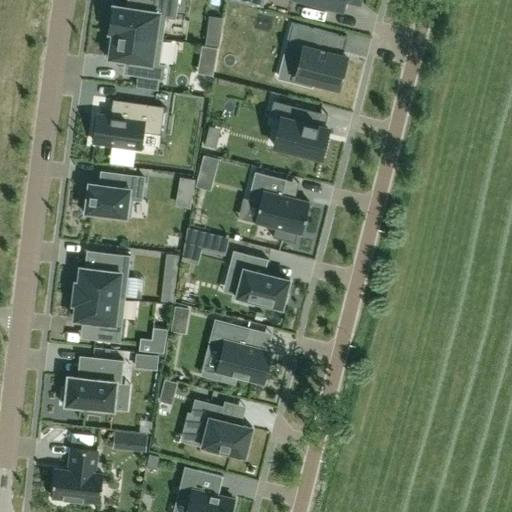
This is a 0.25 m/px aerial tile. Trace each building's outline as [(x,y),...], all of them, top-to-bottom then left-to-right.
[(178,0),(138,0),(137,9),(113,6),(109,32),(163,39),(166,18),(176,20),(178,0)] [(298,0),(343,11),(345,2),(345,0),(298,0)] [(293,25),(288,44),(300,47),(291,81),(311,86),(313,81),(339,88),(346,57),(333,54),(338,34),(291,23),(291,24),(293,25)] [(159,64),(163,39),(109,32),(109,33),(113,33),(112,42),(108,42),(106,57),(137,62),(135,76),(163,80),(165,65),(159,64)] [(97,115),(94,142),(141,149),(143,132),(161,134),(165,107),(113,100),(111,116),(97,115)] [(321,158),(328,129),(318,126),(321,113),(285,104),(274,146),(321,158)] [(309,202),(283,195),(286,180),(255,172),(248,199),(260,202),(255,223),(301,234),(309,202)] [(141,205),(144,177),(120,174),(118,187),(99,185),(91,184),(91,183),(89,183),(89,185),(88,198),(85,198),(83,214),(92,215),(92,212),(124,216),(124,217),(126,217),(130,217),(132,204),(141,205)] [(224,253),(228,238),(204,232),(200,247),(224,253)] [(233,250),(230,265),(243,269),(236,296),(239,297),(238,301),(254,305),(255,301),(283,308),(290,279),(265,273),(268,259),(233,250)] [(125,297),(130,255),(99,252),(97,269),(85,268),(78,267),(74,293),(125,299),(125,297)] [(177,271),(178,256),(167,255),(165,270),(177,271)] [(173,302),(175,287),(163,286),(161,301),(173,302)] [(120,343),(125,299),(74,293),(73,304),(76,304),(74,319),(83,320),(91,321),(89,339),(120,343)] [(187,319),(189,309),(176,307),(174,317),(187,319)] [(264,383),(271,353),(244,346),(248,328),(216,320),(211,338),(224,341),(217,371),(221,372),(219,380),(235,384),(237,376),(264,383)] [(121,384),(124,360),(92,357),(90,379),(78,377),(69,376),(67,390),(63,390),(62,404),(113,409),(116,383),(121,384)] [(220,450),(245,457),(252,427),(221,419),(224,407),(195,400),(192,413),(205,417),(198,445),(203,446),(202,450),(219,454),(220,450)] [(145,450),(147,436),(139,435),(137,449),(145,450)] [(95,473),(97,451),(71,448),(69,470),(55,469),(52,497),(100,502),(103,474),(95,473)] [(198,469),(186,511),(230,511),(234,499),(218,495),(223,476),(198,469)]
